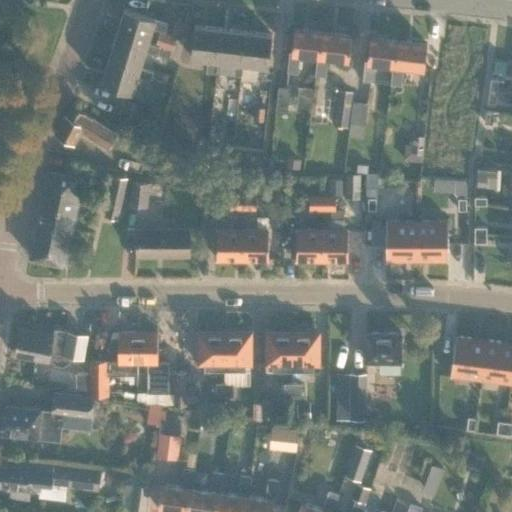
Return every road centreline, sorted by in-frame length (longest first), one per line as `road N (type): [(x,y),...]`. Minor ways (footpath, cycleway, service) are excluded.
road 1 (residential): [(511,302),(436,293),(0,290)]
road 2 (residential): [(0,290),(22,182),(90,0)]
